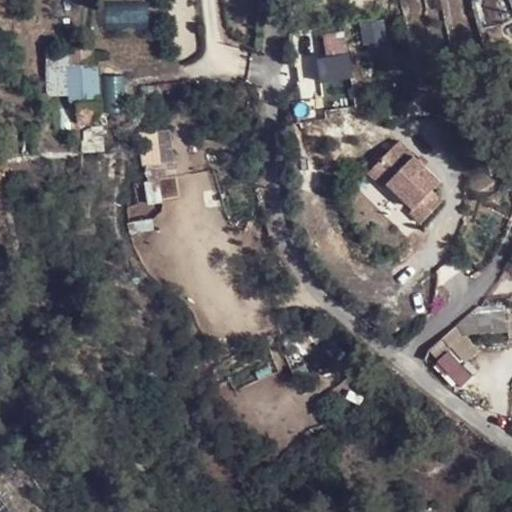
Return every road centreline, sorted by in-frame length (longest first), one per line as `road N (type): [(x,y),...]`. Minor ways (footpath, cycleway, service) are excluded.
road 1 (residential): [(396,358),(308,286),(288,253),(269,191),(272,0)]
road 2 (residential): [(396,358),(488,279),(511,244)]
road 3 (residential): [(511,440),(396,358)]
